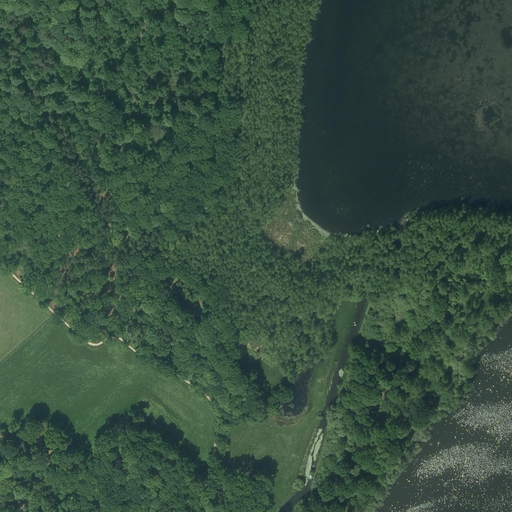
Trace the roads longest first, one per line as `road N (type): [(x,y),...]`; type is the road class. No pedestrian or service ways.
road 1 (track): [(203,511),(218,407),(118,337)]
road 2 (track): [(0,50),(41,67),(74,60),(153,0)]
road 3 (track): [(118,337),(90,345),(0,262)]
